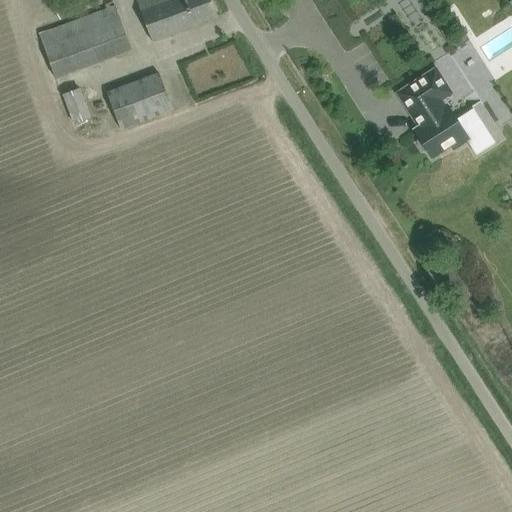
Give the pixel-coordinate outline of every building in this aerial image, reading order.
[(136,0),(154,43),(217,18),(210,0),(136,0)] [(383,0),(366,0),(362,3),(368,13),(385,3),(383,0)] [(38,33),(55,78),(128,51),(112,7),(115,6),(113,1),(105,4),(106,8),(38,33)] [(386,32),(398,21),(387,8),(374,20),(386,32)] [(466,90),(481,85),(465,46),(451,52),(466,90)] [(436,66),(396,93),(412,118),(414,116),(416,116),(421,124),(421,126),(413,131),(417,138),(416,143),(421,151),(427,151),(431,159),(450,147),(453,150),(470,140),(481,154),(496,143),(472,111),(459,119),(447,103),(446,104),(444,100),(454,93),(436,66)] [(159,73),(140,81),(107,93),(121,130),(173,110),(159,73)] [(74,125),(91,118),(80,87),(62,94),(74,125)]
